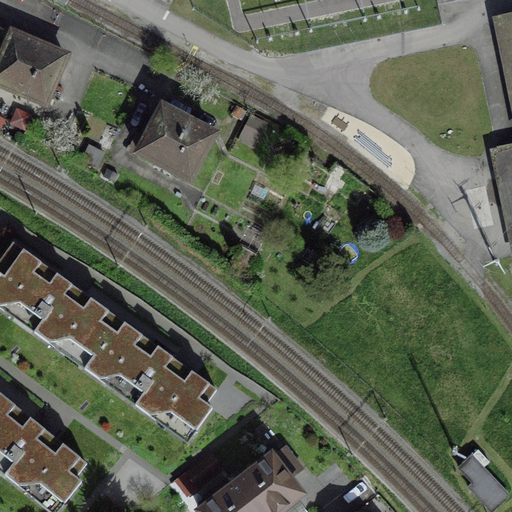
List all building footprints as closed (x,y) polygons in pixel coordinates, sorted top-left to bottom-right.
[(65,56),(12,34),(0,62),(0,85),(45,104),(65,56)] [(214,134),(162,107),(154,124),(147,121),(140,133),(147,137),(138,154),(189,181),(214,134)] [(511,143),(495,147),(511,226),(511,143)] [(330,174),(311,162),(302,177),(311,182),(312,180),(334,194),(338,188),(357,200),(365,186),(334,167),(330,174)] [(267,234),(252,225),(225,267),(243,278),(257,254),(255,253),(267,234)] [(69,278),(34,254),(0,305),(0,311),(207,450),(244,394),(192,359),(69,278)] [(0,389),(0,468),(52,511),(86,511),(111,482),(53,433),(0,389)] [(323,511),(329,507),(288,455),(215,511),(323,511)] [(509,494),(471,456),(458,468),(473,483),(468,487),(492,511),(509,494)] [(232,478),(216,457),(182,482),(198,504),(232,478)]
